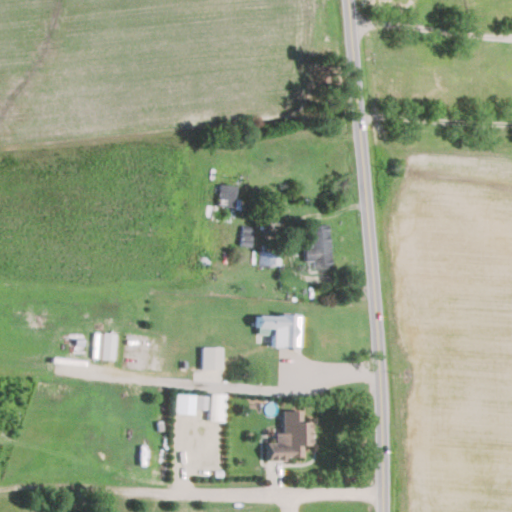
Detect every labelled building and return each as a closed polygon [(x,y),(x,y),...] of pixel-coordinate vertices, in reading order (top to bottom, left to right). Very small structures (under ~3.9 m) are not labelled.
[(233,206),(235,185),(218,183),(216,205),(233,206)] [(326,225),(307,225),(307,247),(301,247),(301,262),(309,262),(309,269),(327,268),(326,225)] [(277,252),(256,252),(256,265),(277,266),(277,252)] [(251,343),(266,343),(266,348),(292,349),(294,316),(252,315),(251,343)] [(200,369),(221,369),(220,346),(200,347),(200,369)] [(206,420),(223,421),(224,393),(207,392),(206,420)] [(193,414),(193,408),(205,409),(206,395),(174,393),(173,413),(193,414)] [(278,411),(278,433),(270,433),(270,443),(261,443),(262,460),(305,460),(305,421),(300,421),(300,411),(278,411)]
